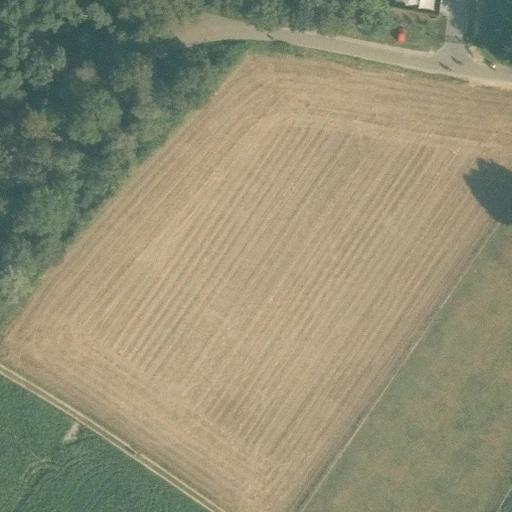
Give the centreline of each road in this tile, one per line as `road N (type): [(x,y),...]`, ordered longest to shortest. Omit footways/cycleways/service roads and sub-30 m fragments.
road 1 (unclassified): [(511,75),(234,33),(192,34),(153,52),(0,187)]
road 2 (track): [(222,511),(0,369)]
